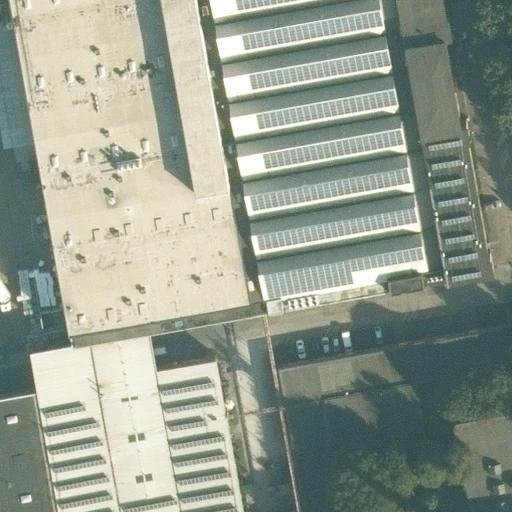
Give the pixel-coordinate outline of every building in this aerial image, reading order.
[(236,205),(198,0),(10,0),(68,326),(69,326),(72,340),(151,326),(160,325),(141,223),(236,205)] [(198,0),(236,205),(141,223),(160,325),(499,266),(497,252),(493,252),(472,134),(474,133),(471,119),(463,121),(447,32),(453,31),(450,16),(446,17),(443,0),(198,0)] [(159,366),(151,326),(72,340),(33,352),(39,388),(159,366)] [(337,511),(342,511),(334,468),(321,400),(414,383),(508,365),(501,327),(276,370),(302,511),(337,511)] [(244,511),(218,356),(159,366),(39,388),(61,511),(244,511)] [(427,451),(414,383),(321,400),(334,468),(427,451)] [(0,511),(61,511),(39,388),(0,394),(0,511)] [(511,406),(455,417),(472,511),(491,511),(511,508),(511,406)]
